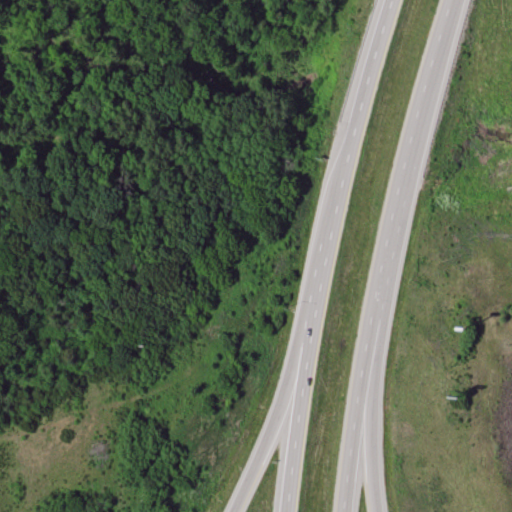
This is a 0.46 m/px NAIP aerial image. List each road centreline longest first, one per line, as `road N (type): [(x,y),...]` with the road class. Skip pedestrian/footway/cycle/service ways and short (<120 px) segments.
road 1 (motorway): [(343,511),(381,254),(449,0)]
road 2 (motorway): [(390,0),(320,266),(284,511)]
road 3 (motorway): [(320,266),(272,419),(230,511)]
road 4 (motorway): [(373,511),(376,280)]
